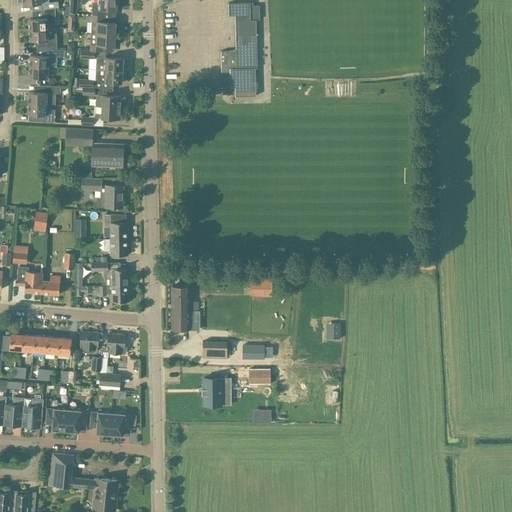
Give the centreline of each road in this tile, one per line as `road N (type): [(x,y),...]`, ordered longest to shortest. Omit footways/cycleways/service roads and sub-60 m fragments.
road 1 (unclassified): [(155,322),(147,0)]
road 2 (residential): [(155,322),(0,308)]
road 3 (residential): [(6,4),(8,94),(0,134)]
road 4 (unclassified): [(158,450),(155,322)]
road 5 (residential): [(158,450),(34,444)]
